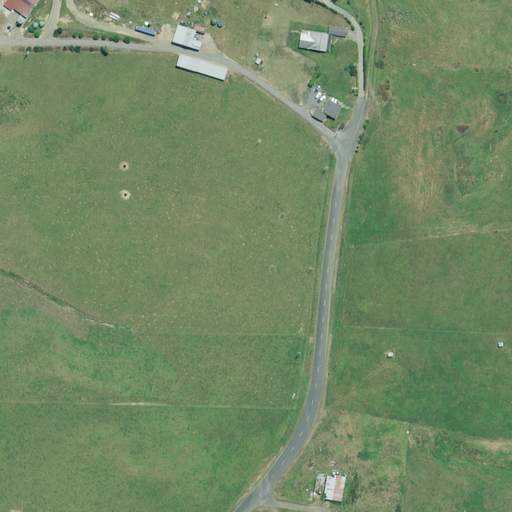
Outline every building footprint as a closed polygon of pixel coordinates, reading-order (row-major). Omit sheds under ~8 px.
[(38,0),(7,0),(4,5),(12,10),(13,8),(26,17),(38,0)] [(25,19),(20,16),(16,21),(21,24),(25,19)] [(155,30),(137,24),(136,29),(154,35),(155,30)] [(205,33),(178,25),(173,41),(200,50),(205,33)] [(347,29),(330,26),(328,34),(346,37),(347,29)] [(311,33),(310,35),(301,34),(299,47),(326,51),(328,35),(311,33)] [(227,69),(180,54),(177,65),(224,80),(227,69)] [(164,75),(164,61),(155,61),(155,75),(164,75)] [(328,79),(319,74),(312,88),(320,93),(328,79)] [(341,107),(328,100),(322,111),(316,108),(312,115),(323,122),(327,114),(335,119),(341,107)] [(346,477),(317,472),(313,497),(342,502),(346,477)]
